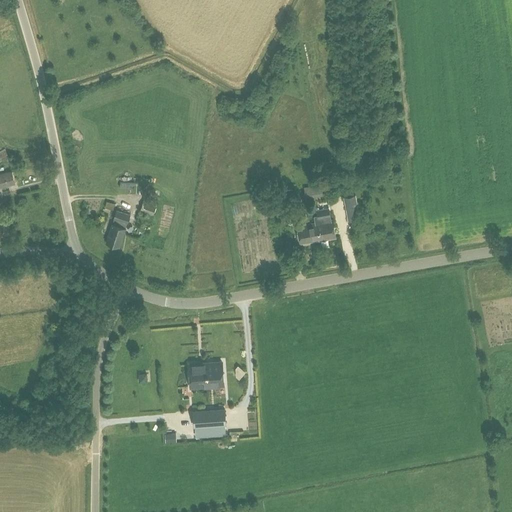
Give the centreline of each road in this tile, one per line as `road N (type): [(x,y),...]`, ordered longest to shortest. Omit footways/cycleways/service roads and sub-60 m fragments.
road 1 (unclassified): [(131,289),(202,302),(511,250)]
road 2 (unclassified): [(77,257),(18,0)]
road 3 (unclassified): [(131,289),(98,349),(95,511)]
